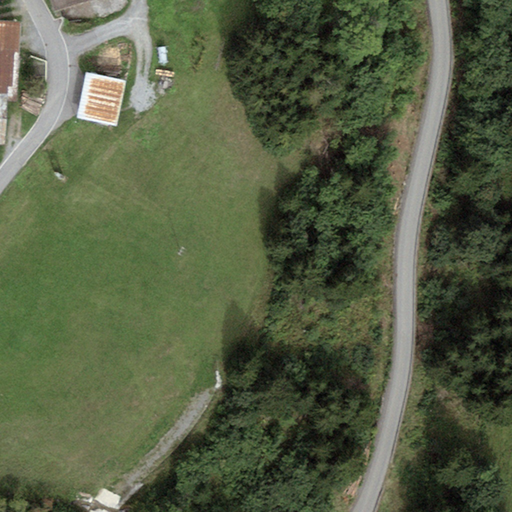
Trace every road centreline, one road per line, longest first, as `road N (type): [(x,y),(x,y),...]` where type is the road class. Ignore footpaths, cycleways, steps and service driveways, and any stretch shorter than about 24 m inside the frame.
road 1 (unclassified): [(360,511),(401,366),(411,200),(441,64),(437,0)]
road 2 (unclassified): [(21,0),(46,71),(47,112),(0,175)]
